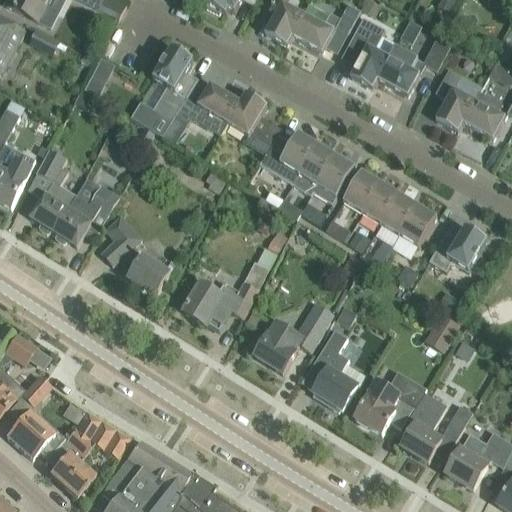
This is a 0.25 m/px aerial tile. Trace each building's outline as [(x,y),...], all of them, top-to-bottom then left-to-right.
[(10,0),(6,10),(24,19),(37,26),(38,26),(46,30),(50,29),(60,9),(58,4),(51,1),(51,0),(10,0)] [(72,0),(119,24),(127,10),(108,0),(72,0)] [(209,0),(205,8),(208,10),(207,13),(220,19),(221,16),(227,19),(229,14),(235,17),(242,4),(254,10),(259,0),(209,0)] [(450,19),(460,0),(446,0),(439,13),(450,19)] [(368,5),(362,16),(377,24),(384,13),(368,5)] [(288,51),(293,42),(305,20),(282,7),(265,39),(288,51)] [(336,32),(349,39),(362,16),(349,9),(336,32)] [(305,20),(293,42),(323,59),(335,36),(305,20)] [(378,85),(391,63),(390,63),(379,57),(375,55),(386,35),(364,23),(342,63),(357,71),(351,82),(362,88),(373,95),(378,85)] [(0,71),(10,52),(15,55),(24,37),(0,24),(0,71)] [(511,30),(506,41),(494,63),(511,72),(511,30)] [(52,61),(59,48),(56,46),(36,35),(29,49),(52,61)] [(59,48),(70,53),(75,51),(69,39),(56,46),(59,48)] [(438,77),(452,50),(438,43),(424,69),(438,77)] [(414,71),(418,64),(396,52),(390,63),(391,63),(378,85),(409,102),(423,76),(414,71)] [(143,108),(133,124),(163,143),(171,129),(176,121),(186,104),(199,84),(187,77),(194,66),(172,53),(153,84),(168,92),(154,115),(143,108)] [(450,74),(436,99),(448,105),(436,125),(459,138),(464,129),(476,106),(481,97),(483,92),(462,81),(450,74)] [(186,104),(176,121),(189,129),(192,123),(221,141),(227,129),(241,107),(211,89),(210,91),(198,111),(186,104)] [(74,108),(88,116),(96,101),(82,94),(74,108)] [(476,106),(464,129),(494,145),(506,123),(498,118),(503,109),(481,97),(476,106)] [(241,107),(227,129),(249,142),(268,111),(246,98),(241,107)] [(26,186),(24,185),(35,164),(5,149),(25,112),(11,105),(0,124),(0,206),(12,213),(26,186)] [(270,155),(280,141),(283,135),(272,128),(260,149),(270,155)] [(155,138),(143,132),(137,142),(150,148),(155,138)] [(292,148),(280,141),(270,155),(260,170),(293,190),(318,149),(299,137),(292,148)] [(312,201),(314,198),(337,160),(318,149),(293,190),(312,201)] [(76,202),(63,193),(59,191),(67,178),(62,175),(67,164),(51,156),(37,177),(53,187),(31,223),(55,238),(62,227),(69,216),(76,202)] [(314,198),(333,209),(356,172),(337,160),(314,198)] [(205,186),(211,189),(209,192),(219,198),(228,184),(212,174),(205,186)] [(344,207),(363,218),(381,187),(363,176),(344,207)] [(363,218),(381,230),(400,199),(381,187),(363,218)] [(62,227),(55,238),(78,251),(92,227),(100,215),(109,221),(120,202),(101,190),(89,210),(76,202),(69,216),(62,227)] [(381,230),(400,241),(419,210),(400,199),(381,230)] [(419,210),(400,241),(419,253),(438,222),(419,210)] [(341,230),(334,242),(345,248),(352,237),(341,230)] [(115,247),(102,259),(113,271),(123,262),(135,269),(128,282),(157,301),(168,284),(171,278),(143,260),(133,254),(143,245),(131,232),(115,247)] [(453,267),(469,277),(488,246),(466,233),(459,243),(448,237),(430,267),(447,277),(453,267)] [(277,235),(267,253),(278,259),(288,241),(277,235)] [(358,235),(349,249),(363,257),(371,244),(358,235)] [(259,295),(278,260),(265,253),(256,268),(245,287),(239,298),(226,290),(221,298),(201,285),(187,310),(188,310),(184,317),(207,331),(215,318),(226,324),(231,316),(244,323),(259,295)] [(378,277),(388,261),(378,255),(377,255),(367,270),(378,277)] [(353,283),(363,266),(360,264),(351,259),(341,275),(353,283)] [(404,273),(398,284),(411,292),(419,279),(409,272),(404,273)] [(455,303),(447,315),(456,320),(464,308),(455,303)] [(296,339),(276,326),(269,339),(268,338),(254,361),(283,379),(297,356),(296,356),(299,350),(312,358),(326,334),(334,320),(315,309),(296,339)] [(452,345),(461,331),(441,319),(433,333),(452,345)] [(0,335),(0,363),(16,338),(4,329),(0,335)] [(315,369),(327,377),(314,398),(316,399),(329,407),(327,409),(339,416),(341,414),(342,415),(343,415),(358,391),(340,380),(350,364),(340,358),(349,343),(336,335),(315,369)] [(17,340),(5,360),(19,370),(26,361),(31,365),(38,354),(17,340)] [(464,348),(457,360),(469,367),(476,355),(464,348)] [(25,395),(1,373),(0,372),(0,421),(14,406),(25,395)] [(37,380),(25,395),(14,406),(27,417),(42,400),(50,391),(37,380)] [(355,423),(383,439),(391,426),(402,433),(413,414),(415,415),(416,415),(426,399),(425,398),(426,396),(400,381),(392,394),(377,386),(355,423)] [(329,407),(316,399),(314,402),(340,418),(342,415),(341,414),(339,416),(327,409),(329,407)] [(416,415),(415,415),(409,425),(415,429),(402,451),(429,468),(443,445),(431,438),(447,411),(426,399),(416,415)] [(64,443),(56,436),(54,438),(36,422),(40,419),(42,400),(27,417),(6,440),(33,463),(39,456),(46,463),(64,443)] [(445,439),(456,446),(473,418),(461,411),(445,439)] [(64,443),(46,463),(47,463),(45,464),(55,473),(50,478),(76,502),(95,481),(76,464),(81,458),(84,461),(94,450),(118,465),(131,443),(87,416),(76,433),(66,445),(64,443)] [(457,460),(457,461),(446,478),(474,495),(491,466),(504,473),(511,459),(511,448),(493,437),(486,449),(470,439),(458,460),(457,460)] [(173,511),(180,501),(192,480),(139,448),(127,464),(108,487),(101,499),(111,507),(107,511),(173,511)] [(511,473),(506,470),(501,479),(511,486),(511,473)] [(231,511),(212,498),(215,493),(193,479),(192,480),(180,501),(173,511),(231,511)] [(511,511),(511,486),(498,509),(502,511),(511,511)]
